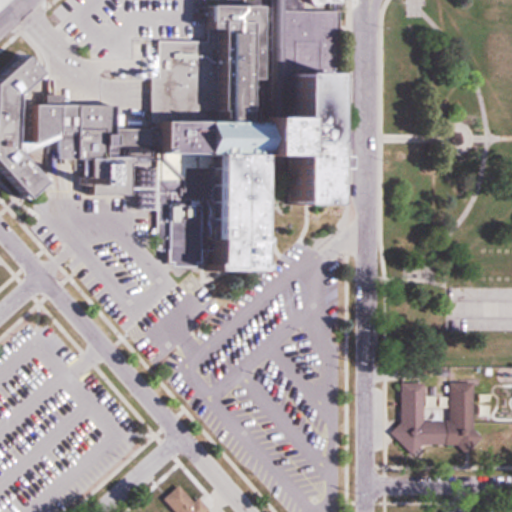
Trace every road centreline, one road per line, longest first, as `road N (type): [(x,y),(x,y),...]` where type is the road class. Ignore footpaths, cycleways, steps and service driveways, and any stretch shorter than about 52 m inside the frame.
road 1 (residential): [(367,511),(368,18)]
road 2 (residential): [(249,511),(0,228)]
road 3 (residential): [(511,486),(368,487)]
